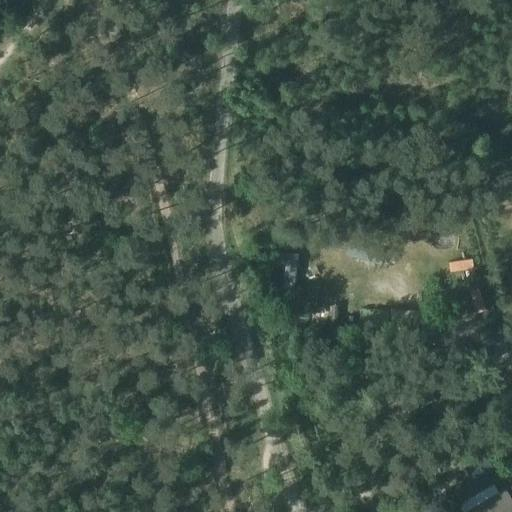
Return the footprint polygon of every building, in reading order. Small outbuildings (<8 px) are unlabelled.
[(431,238),(439,240),(445,221),(437,219),(431,238)] [(459,278),(478,272),(475,263),(456,269),(459,278)] [(463,292),(481,286),(478,277),(460,283),(463,292)] [(473,485),(494,473),(485,457),(463,469),(473,485)] [(511,511),(511,503),(506,492),(469,511),(511,511)]
